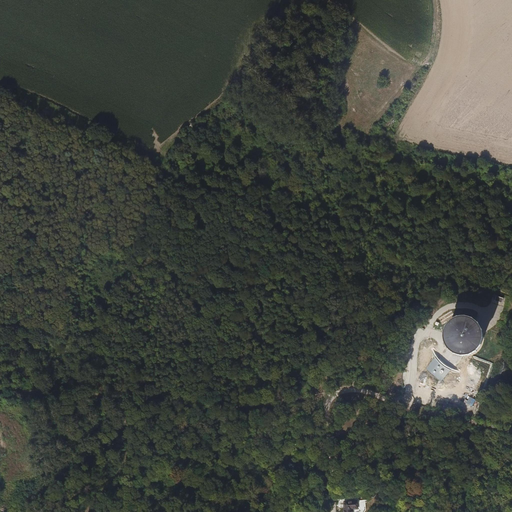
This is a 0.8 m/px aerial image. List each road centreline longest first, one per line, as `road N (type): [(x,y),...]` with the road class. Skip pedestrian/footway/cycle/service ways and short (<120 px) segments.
road 1 (track): [(322,394),(222,410),(0,392)]
road 2 (track): [(322,394),(354,389),(511,432)]
